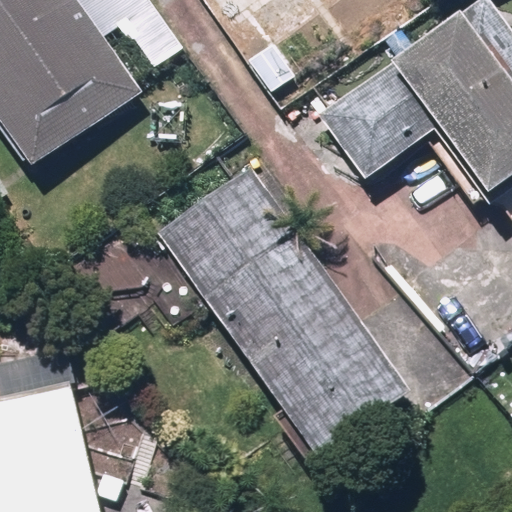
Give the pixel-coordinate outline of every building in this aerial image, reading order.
[(0,0),(0,76),(2,76),(69,163),(162,92),(91,0),(0,0)] [(202,0),(218,20),(243,0),(202,0)] [(294,0),(252,0),(248,3),(292,71),(326,49),(294,0)] [(511,59),(475,6),(302,123),(349,191),(412,148),(465,226),(511,193),(511,59)] [(265,167),(174,240),(354,464),(445,391),(265,167)] [(132,511),(80,351),(11,373),(20,402),(0,408),(0,511),(132,511)]
